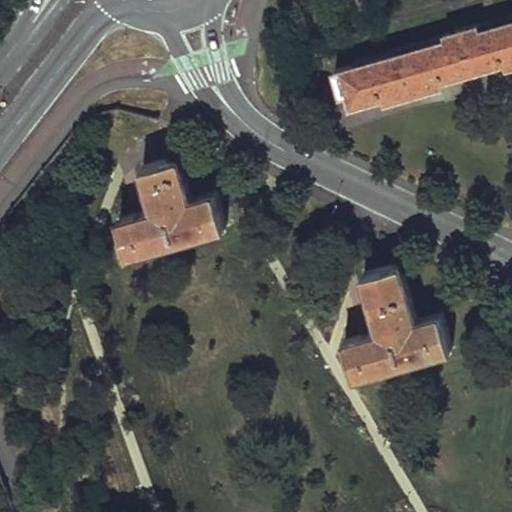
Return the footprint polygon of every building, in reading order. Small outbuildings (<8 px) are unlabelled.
[(447,37),(336,70),(342,93),(348,91),(351,103),(400,89),(402,93),(422,88),(421,83),(511,57),(511,18),(482,27),(480,24),(446,34),(447,37)] [(120,215),(130,250),(227,223),(217,187),(193,194),(181,153),(144,163),(151,186),(159,184),(163,202),(156,204),(120,215)] [(159,184),(151,186),(156,204),(163,202),(159,184)] [(345,338),(355,373),(453,345),(443,310),(418,317),(402,259),(365,270),(376,309),(383,307),(388,326),(381,328),(345,338)] [(383,307),(376,309),(381,328),(388,326),(383,307)]
